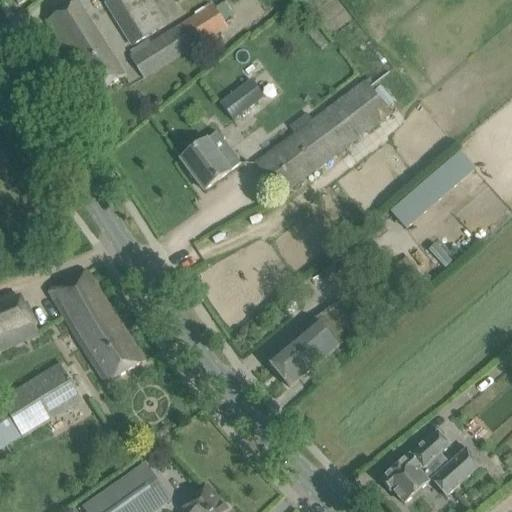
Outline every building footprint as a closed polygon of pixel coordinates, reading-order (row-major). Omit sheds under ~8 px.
[(111,0),(103,5),(131,49),(167,26),(150,0),(111,0)] [(51,20),(98,94),(125,77),(78,2),(51,20)] [(213,7),(208,11),(131,59),(143,79),(221,31),(226,27),(213,7)] [(220,105),(232,121),(264,97),(251,80),(220,105)] [(254,165),(280,198),(390,114),(365,81),(254,165)] [(217,133),(180,161),(204,192),(240,165),(217,133)] [(445,166),(390,213),(403,229),(458,182),(445,166)] [(349,305),(370,331),(429,283),(407,257),(349,305)] [(83,285),(55,302),(50,293),(49,294),(106,386),(145,362),(87,273),(79,278),(83,285)] [(13,296),(0,301),(0,352),(39,338),(34,323),(26,305),(18,308),(13,296)] [(266,361),(289,389),(338,348),(315,320),(266,361)] [(0,401),(0,450),(21,438),(22,438),(82,401),(60,364),(0,401)] [(391,493),(393,492),(405,505),(432,481),(447,498),(482,467),(467,450),(449,465),(441,456),(451,447),(438,433),(382,483),(391,493)] [(155,511),(170,502),(145,467),(84,510),(85,511),(155,511)] [(229,511),(209,490),(185,511),(229,511)]
